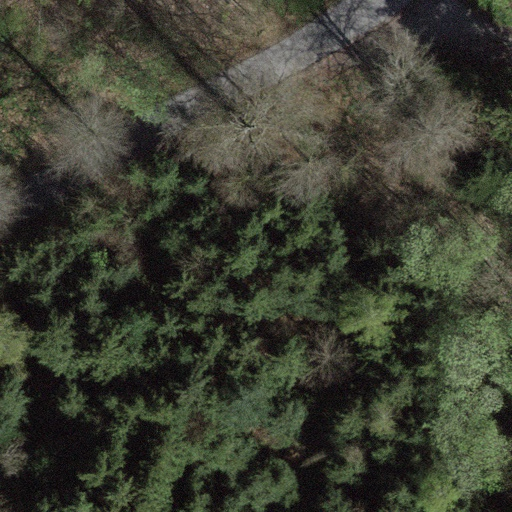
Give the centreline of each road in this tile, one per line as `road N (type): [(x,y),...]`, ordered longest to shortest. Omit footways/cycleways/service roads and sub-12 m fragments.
road 1 (unclassified): [(0,218),(376,0)]
road 2 (track): [(349,18),(511,40)]
